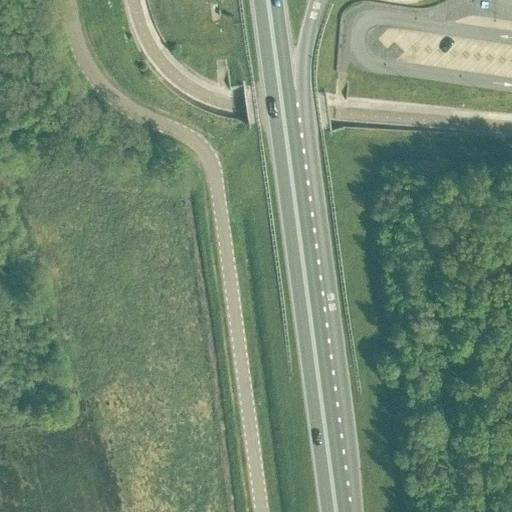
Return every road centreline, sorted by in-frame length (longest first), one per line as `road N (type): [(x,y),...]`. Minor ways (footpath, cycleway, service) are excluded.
road 1 (unclassified): [(68,0),(78,48),(102,87),(184,133),(210,163),(260,511)]
road 2 (trunk): [(267,0),(335,511)]
